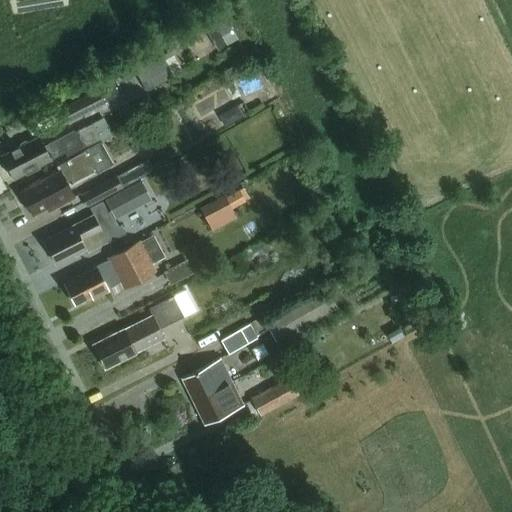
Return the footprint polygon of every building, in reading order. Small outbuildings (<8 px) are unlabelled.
[(238,39),(226,19),(216,25),(227,45),(238,39)] [(159,50),(132,65),(146,91),(173,76),(159,50)] [(113,81),(101,87),(108,99),(119,93),(113,81)] [(98,88),(56,111),(63,124),(105,102),(98,88)] [(246,101),(225,111),(230,122),(251,112),(246,101)] [(98,139),(90,124),(76,132),(83,147),(98,139)] [(83,147),(76,132),(74,129),(44,145),(39,135),(29,141),(26,139),(20,142),(19,146),(1,155),(7,165),(5,169),(8,174),(12,175),(14,178),(65,151),(67,155),(83,147)] [(59,171),(20,192),(32,214),(46,207),(48,210),(74,196),(69,186),(95,172),(84,151),(56,166),(59,171)] [(117,175),(123,186),(151,170),(145,159),(117,175)] [(114,177),(80,195),(86,206),(120,187),(114,177)] [(106,199),(116,218),(152,199),(142,180),(106,199)] [(226,197),(234,211),(246,205),(238,190),(226,197)] [(234,211),(226,197),(225,195),(201,208),(213,230),(237,217),(234,211)] [(94,214),(44,240),(55,263),(72,254),(76,256),(82,252),(83,249),(86,247),(83,240),(102,230),(108,242),(126,233),(122,224),(116,227),(103,200),(90,207),(94,214)] [(64,283),(74,303),(121,280),(125,287),(157,270),(141,239),(107,256),(109,259),(96,266),(97,267),(64,283)] [(192,255),(164,270),(170,283),(198,268),(192,255)] [(264,323),(268,330),(275,342),(285,336),(289,342),(340,313),(326,288),(264,323)] [(104,367),(145,347),(164,338),(159,328),(183,316),(173,295),(149,307),(153,315),(124,329),(124,327),(92,343),(104,367)] [(268,330),(264,323),(261,317),(250,323),(257,336),(268,330)] [(258,336),(257,336),(250,323),(221,339),(229,353),(258,336)] [(194,400),(231,380),(219,358),(182,377),(194,400)] [(252,401),(259,415),(309,387),(301,374),(252,401)] [(205,423),(243,404),(231,380),(194,400),(205,423)]
